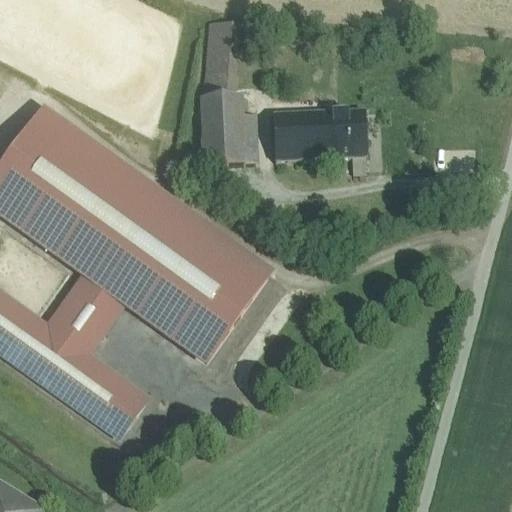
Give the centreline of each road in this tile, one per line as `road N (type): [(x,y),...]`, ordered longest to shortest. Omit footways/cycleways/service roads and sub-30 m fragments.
road 1 (residential): [(121,511),(130,497),(486,257)]
road 2 (residential): [(486,257),(421,511)]
